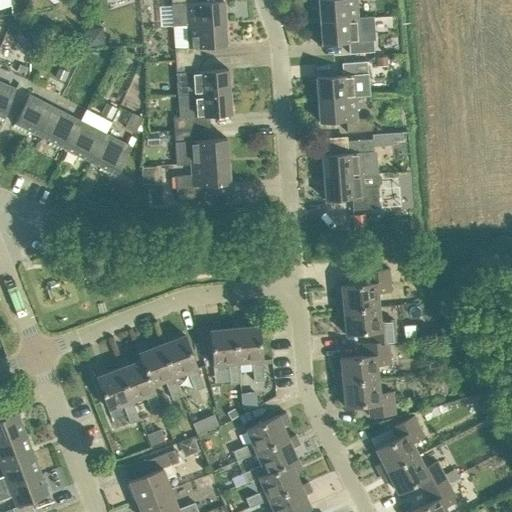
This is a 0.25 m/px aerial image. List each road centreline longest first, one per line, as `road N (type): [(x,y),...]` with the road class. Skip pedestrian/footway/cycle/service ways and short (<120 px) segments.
road 1 (residential): [(296,289),(279,52),(263,0)]
road 2 (residential): [(296,289),(170,300),(35,352)]
road 3 (residential): [(366,511),(307,394),(296,289)]
road 4 (residential): [(97,511),(35,352)]
